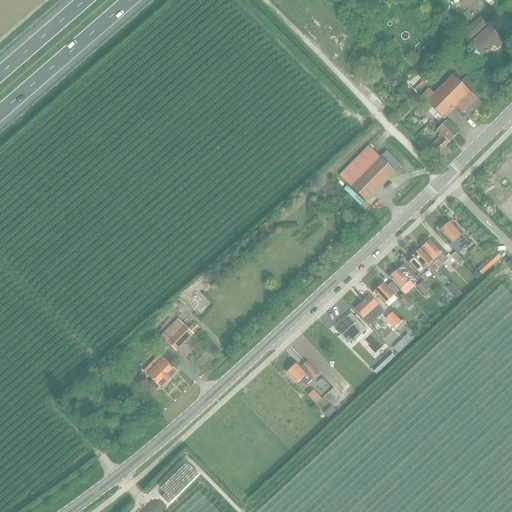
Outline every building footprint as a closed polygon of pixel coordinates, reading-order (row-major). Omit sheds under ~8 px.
[(480,17),(467,28),(452,12),(445,4),(440,0),(432,0),(440,8),(441,7),(448,15),(448,16),(461,30),(459,32),(468,41),(486,24),(480,17)] [(488,26),(469,43),(476,50),(476,49),(477,50),(473,53),(471,55),(471,58),(472,60),(474,61),(477,61),(479,60),(483,56),(482,55),(486,52),(488,51),(487,50),(496,42),(500,45),(503,42),(488,26)] [(421,96),(426,101),(443,118),(455,106),(461,112),(475,98),(452,75),(434,93),(429,88),(421,96)] [(416,92),(426,83),(421,77),(411,87),(416,92)] [(437,153),(458,132),(445,120),(436,130),(441,135),(430,146),(437,153)] [(424,152),(428,148),(420,139),(416,143),(424,152)] [(339,175),(350,186),(365,201),(401,165),(386,150),(379,157),(368,146),(339,175)] [(464,245),(468,241),(463,236),(449,221),(439,230),(452,243),(457,238),(464,245)] [(425,243),(420,248),(438,268),(442,273),(446,269),(442,265),(447,259),(429,239),(428,241),(426,241),(425,242),(425,243)] [(412,255),(410,257),(411,258),(407,262),(420,277),(425,273),(422,270),(428,265),(434,272),(438,268),(420,248),(416,252),(414,252),(412,253),(412,255)] [(460,266),(464,262),(454,252),(450,256),(460,266)] [(489,268),(501,257),(496,252),(484,263),(489,268)] [(389,277),(403,293),(405,294),(414,286),(413,284),(418,279),(403,264),(394,272),(392,271),(389,274),(389,276),(389,277)] [(424,294),(429,289),(422,281),(417,286),(424,294)] [(384,304),(398,290),(391,283),(387,287),(383,283),(373,292),(384,304)] [(405,306),(410,301),(403,293),(397,298),(405,306)] [(373,316),(381,308),(369,295),(354,309),(362,318),(369,312),(373,316)] [(355,339),(366,329),(351,312),(341,321),(343,323),(335,330),(347,343),(353,337),(355,339)] [(400,321),(391,312),(385,319),(393,327),(400,321)] [(162,336),(176,350),(177,351),(193,335),(177,320),(162,336)] [(188,329),(194,334),(199,329),(194,323),(188,329)] [(380,354),(386,349),(380,343),(374,348),(380,354)] [(388,352),(371,368),(377,374),(394,358),(388,352)] [(162,358),(159,355),(143,370),(146,374),(152,380),(149,383),(155,389),(158,386),(160,387),(176,371),(162,358)] [(313,379),(319,374),(306,361),(301,366),(300,367),(296,363),(286,372),(296,383),(300,379),(305,385),(313,378),(313,379)] [(331,406),(323,413),(328,419),(336,411),(331,406)]
